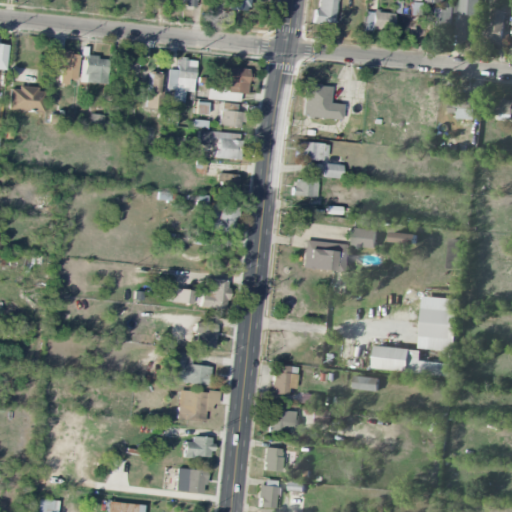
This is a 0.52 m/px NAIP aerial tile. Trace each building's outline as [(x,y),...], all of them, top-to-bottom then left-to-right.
[(332,26),(335,0),(317,0),(316,10),(312,9),(310,22),(332,26)] [(452,3),(441,3),(441,0),(434,0),(433,24),(452,25),(452,3)] [(476,42),(478,0),(457,0),(456,41),(476,42)] [(419,3),(410,3),(409,16),(419,17),(419,3)] [(490,22),(484,22),(482,43),(503,45),(504,11),(491,10),(490,22)] [(364,30),(392,32),(393,14),(365,12),(364,30)] [(77,53),(53,52),(52,70),(59,70),(59,84),(67,85),(67,80),(76,80),(77,53)] [(107,58),(82,57),(81,83),(106,84),(107,58)] [(195,61),(177,60),(176,70),(167,70),(165,90),(171,91),(170,103),(183,104),(184,92),(192,93),(195,61)] [(116,62),(114,84),(122,84),(123,77),(135,79),(136,64),(116,62)] [(206,100),(238,102),(238,94),(246,94),(247,69),(227,68),(226,82),(216,82),(216,90),(206,90),(206,100)] [(145,108),(162,109),(163,73),(147,72),(145,108)] [(329,86),(303,85),(302,117),(340,119),(341,105),(328,104),(329,86)] [(44,90),(9,88),(8,111),(43,112),(44,90)] [(473,112),(474,96),(451,95),(450,112),(473,112)] [(499,120),(511,121),(511,110),(511,99),(484,98),(483,113),(499,113),(499,120)] [(218,127),(242,128),(243,112),(219,111),(218,127)] [(174,125),(175,113),(164,112),(163,124),(174,125)] [(102,129),(104,116),(90,114),(89,128),(102,129)] [(196,142),(216,143),(216,159),(238,160),(240,134),(197,131),(196,142)] [(327,145),(297,143),(296,158),(326,160),(327,145)] [(339,179),(340,166),(324,164),(323,178),(339,179)] [(316,181),(292,180),(291,197),(316,198),(316,181)] [(209,234),(234,235),(235,207),(210,206),(209,234)] [(375,248),(376,229),(353,228),(352,247),(375,248)] [(416,234),(391,233),(391,243),(416,243),(416,234)] [(459,239),(449,239),(448,268),(459,268),(459,239)] [(302,270),(347,272),(349,244),(304,241),(302,270)] [(202,295),(199,295),(198,306),(225,309),(227,281),(204,279),(202,295)] [(192,304),(193,291),(162,288),(161,302),(192,304)] [(455,351),(457,299),(422,297),(420,349),(455,351)] [(216,326),(196,322),(192,346),(213,349),(216,326)] [(373,369),(449,377),(451,364),(420,361),(421,350),(375,346),(373,369)] [(209,385),(209,366),(181,365),(180,384),(209,385)] [(295,367),(272,366),(271,395),(285,395),(285,389),(294,389),(295,367)] [(379,378),(354,375),(353,389),(378,391),(379,378)] [(178,390),(176,419),(203,421),(204,412),(210,412),(211,404),(217,405),(218,393),(178,390)] [(302,404),(318,405),(318,395),(303,394),(302,404)] [(331,423),(331,410),(316,409),(315,422),(331,423)] [(295,412),(268,411),(267,431),(294,432),(295,412)] [(183,442),(182,457),(209,458),(210,438),(190,437),(190,442),(183,442)] [(280,449),(263,448),(262,471),(279,472),(280,449)] [(203,494),(204,471),(175,469),(174,492),(203,494)] [(274,496),(281,497),(282,488),(275,488),(275,481),(259,480),(258,508),(273,509),(274,496)] [(36,511),(55,511),(57,502),(38,499),(36,511)] [(141,511),(141,505),(106,503),(105,511),(141,511)]
